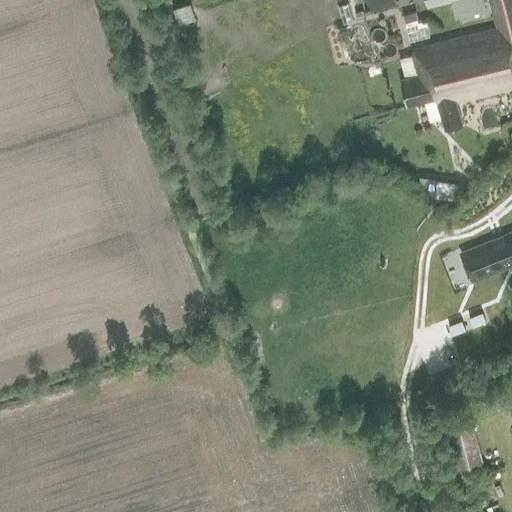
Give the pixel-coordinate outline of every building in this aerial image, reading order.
[(511,0),(425,0),(427,7),(451,0),(483,0),(489,0),(497,27),(413,49),(419,74),(400,79),(407,106),(437,98),(445,130),(463,125),(456,101),(511,87),(511,0)] [(197,4),(183,6),(186,19),(199,17),(197,4)] [(511,238),(455,264),(467,292),(511,271),(511,238)] [(482,312),(469,318),(473,327),(486,321),(482,312)] [(462,320),(449,326),(452,335),(465,330),(462,320)] [(484,468),(470,410),(436,418),(451,476),(484,468)]
